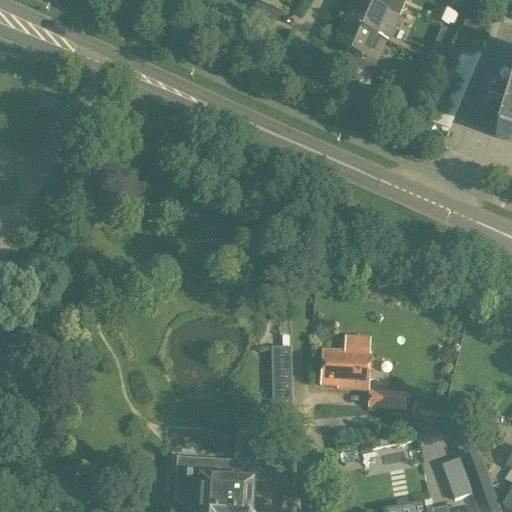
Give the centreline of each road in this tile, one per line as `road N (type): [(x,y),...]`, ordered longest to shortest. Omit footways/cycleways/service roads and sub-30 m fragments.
road 1 (secondary): [(289,136),(0,8)]
road 2 (secondary): [(0,28),(289,136)]
road 3 (secondary): [(511,236),(289,136)]
